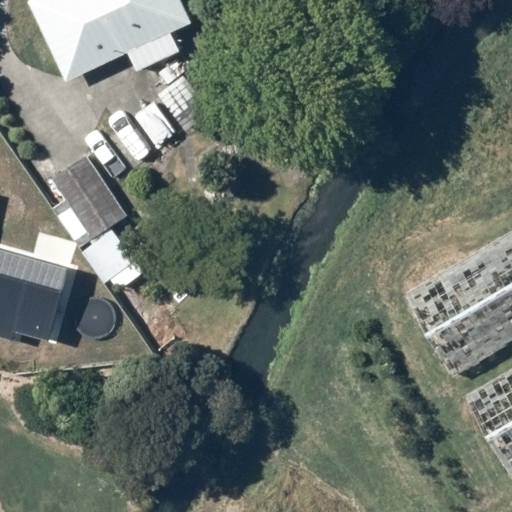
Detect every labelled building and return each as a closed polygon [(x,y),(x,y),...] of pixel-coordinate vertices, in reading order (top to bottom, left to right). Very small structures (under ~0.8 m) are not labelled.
[(137,73),(183,52),(173,32),(191,20),(181,0),(35,0),(31,2),(68,81),(127,53),(137,73)] [(321,0),(249,0),(291,35),(321,0)] [(114,224),(130,211),(85,153),(35,192),(114,293),(148,267),(114,224)] [(511,344),(511,231),(404,295),(454,379),(511,344)] [(511,369),(464,398),(511,478),(511,369)]
